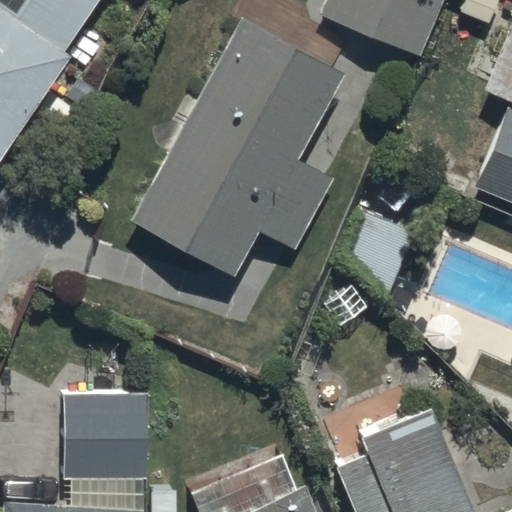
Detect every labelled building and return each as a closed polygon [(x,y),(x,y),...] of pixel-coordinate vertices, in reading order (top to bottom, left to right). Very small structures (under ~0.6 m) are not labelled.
[(0,0),(0,152),(59,65),(55,63),(96,0),(0,0)] [(323,0),(315,19),(413,64),(442,0),(323,0)] [(337,76),(235,21),(125,227),(228,282),(253,236),(288,255),(326,185),(289,165),(337,76)] [(511,36),(503,33),(479,99),(511,111),(511,36)] [(358,208),(341,261),(371,297),(382,301),(407,224),(358,208)] [(138,392),(59,392),(60,485),(139,484),(138,392)] [(361,462),(330,475),(345,511),(467,511),(426,415),(354,446),(361,462)] [(189,498),(194,511),(309,511),(301,489),(293,493),(281,462),(189,498)]
